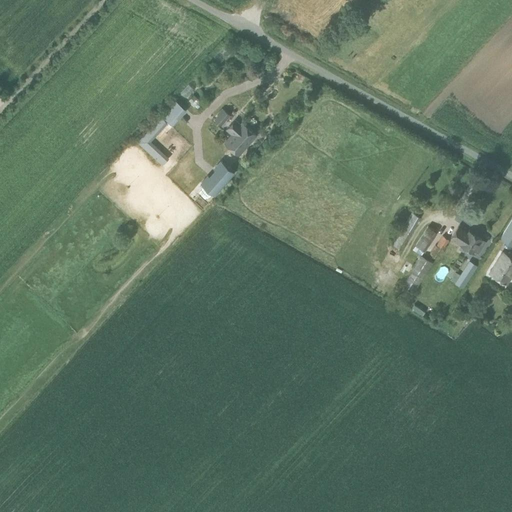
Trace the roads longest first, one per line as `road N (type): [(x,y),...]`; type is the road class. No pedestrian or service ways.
road 1 (unclassified): [(511,175),(190,0)]
road 2 (unknown): [(101,0),(0,110)]
